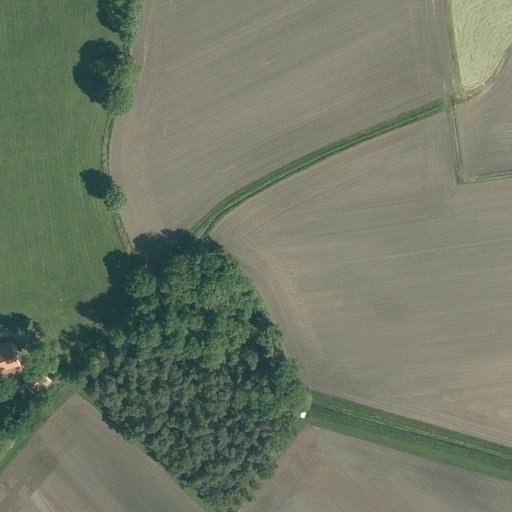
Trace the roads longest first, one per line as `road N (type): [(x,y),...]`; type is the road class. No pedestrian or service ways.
road 1 (track): [(511,173),(463,179),(451,108),(443,103),(238,201),(147,287)]
road 2 (track): [(0,430),(54,377),(30,321),(0,333)]
